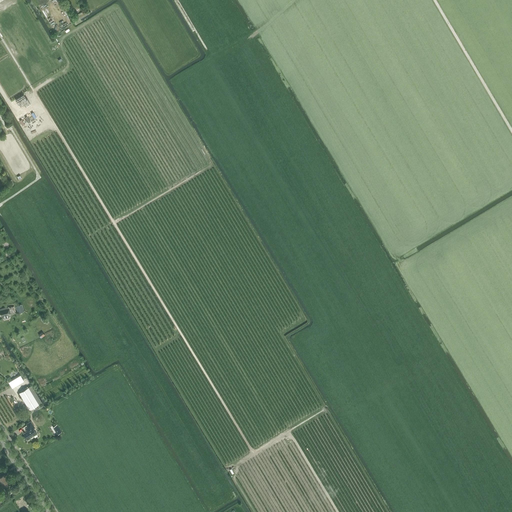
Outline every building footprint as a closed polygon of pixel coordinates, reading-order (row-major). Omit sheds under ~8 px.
[(15,307),(18,313),(24,311),(22,304),(15,307)] [(8,307),(0,308),(0,313),(1,316),(3,315),(4,319),(9,317),(8,314),(10,314),(8,307)] [(3,391),(6,396),(10,394),(13,399),(16,397),(10,387),(3,391)] [(19,393),(22,398),(29,410),(39,404),(28,387),(19,393)] [(23,426),(25,429),(26,429),(27,430),(23,433),(28,439),(36,434),(33,427),(34,427),(31,421),(23,426)] [(1,477),(0,475),(0,482),(3,487),(10,483),(5,474),(1,477)]
